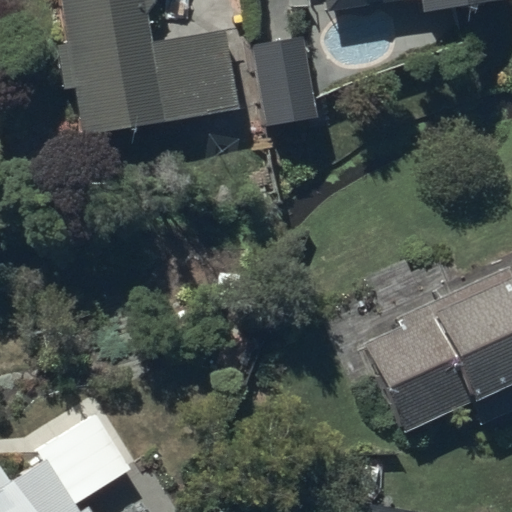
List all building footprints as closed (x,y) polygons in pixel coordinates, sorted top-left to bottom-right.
[(54,0),(62,47),(50,49),(58,93),(69,91),(77,140),(234,112),(221,36),(145,50),(139,15),(153,13),(150,0),(54,0)] [(495,7),(493,0),(318,0),(322,18),(416,2),(419,20),(495,7)] [(306,42),(249,49),(259,131),(316,124),(306,42)] [(511,277),(506,280),(500,268),(393,321),(397,330),(357,350),(401,437),(434,420),(447,446),(511,413),(511,277)] [(0,511),(83,511),(82,509),(77,511),(72,511),(70,508),(126,473),(91,417),(31,455),(37,465),(5,485),(0,477),(0,511)]
